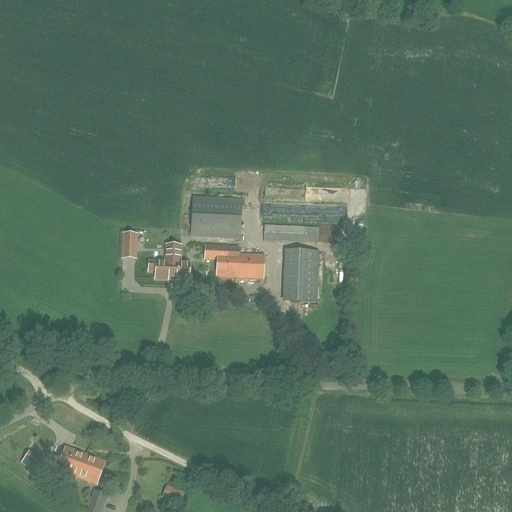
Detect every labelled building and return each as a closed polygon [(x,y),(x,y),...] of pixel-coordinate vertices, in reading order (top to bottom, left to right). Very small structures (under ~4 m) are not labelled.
[(300,191),(300,202),(341,202),(341,190),(300,191)] [(239,241),(241,201),(192,198),(190,238),(239,241)] [(265,227),(264,241),(318,243),(319,229),(265,227)] [(136,235),(123,235),(122,259),(135,259),(136,235)] [(166,246),(166,254),(171,255),(170,271),(172,271),(172,280),(188,280),(189,263),(180,263),(180,247),(166,246)] [(263,281),(264,256),(239,255),(239,249),(229,248),(206,247),(205,260),(217,261),(217,278),(263,281)] [(316,304),(318,253),(293,252),(291,303),(316,304)] [(171,255),(166,254),(165,263),(149,262),(149,271),(156,272),(156,279),(172,280),(172,271),(170,271),(171,255)] [(57,471),(76,478),(78,471),(80,472),(86,456),(66,448),(57,471)] [(49,464),(30,450),(22,461),(41,475),(49,464)] [(78,471),(76,478),(97,486),(100,476),(102,476),(103,472),(102,471),(105,462),(86,456),(80,472),(78,471)] [(178,504),(183,492),(167,486),(162,498),(178,504)] [(100,511),(107,497),(94,492),(86,511),(100,511)]
